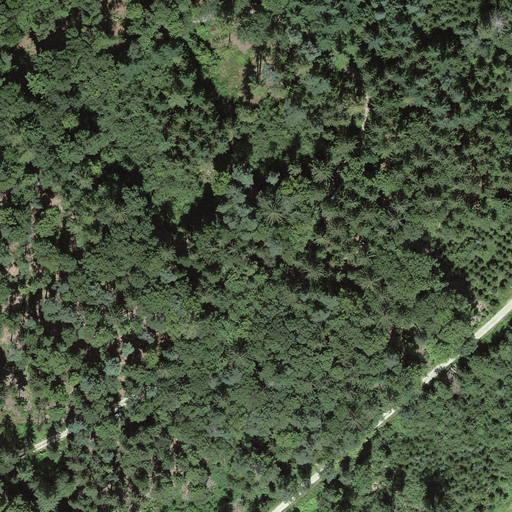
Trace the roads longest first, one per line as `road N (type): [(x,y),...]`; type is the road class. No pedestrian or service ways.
road 1 (track): [(0,468),(97,420),(237,314),(327,192),(370,108),(366,86),(281,19),(233,8),(171,29),(0,124)]
road 2 (track): [(276,511),(511,306)]
